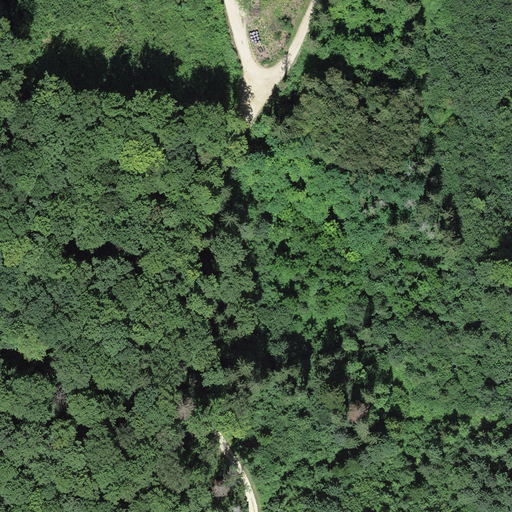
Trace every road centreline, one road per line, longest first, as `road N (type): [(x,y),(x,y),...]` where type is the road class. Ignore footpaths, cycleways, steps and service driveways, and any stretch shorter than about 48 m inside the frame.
road 1 (track): [(317,0),(275,76),(258,90),(195,217),(197,335),(216,428),(253,511)]
road 2 (track): [(420,0),(427,36),(420,121),(388,214)]
